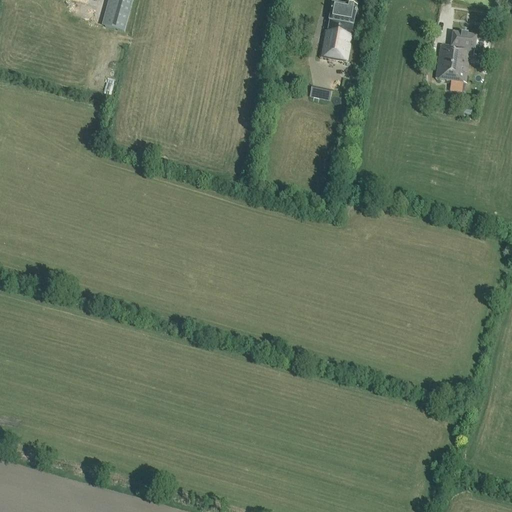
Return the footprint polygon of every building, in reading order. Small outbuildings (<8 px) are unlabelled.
[(124,35),(133,3),(121,0),(112,0),(105,29),(124,35)] [(348,5),(347,7),(333,5),(328,32),(325,31),(321,59),(350,63),(355,34),(353,33),(358,7),(348,5)] [(473,58),(476,38),(453,34),(450,47),(440,46),(435,79),(464,84),(468,60),(466,60),(467,57),(473,58)] [(311,97),(331,102),(333,93),(313,88),(311,97)] [(462,108),(461,116),(471,117),(472,109),(462,108)]
